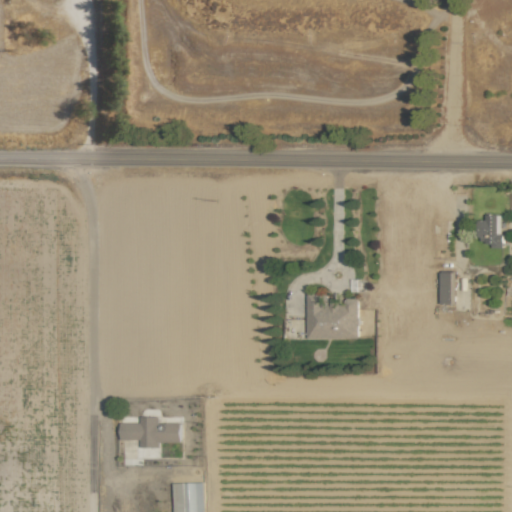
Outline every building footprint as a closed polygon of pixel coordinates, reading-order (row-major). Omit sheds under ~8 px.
[(502,248),(503,217),(480,216),(479,240),(492,241),(492,247),(502,248)] [(457,272),(441,272),(441,304),(456,304),(457,272)] [(308,294),(309,339),(359,338),(358,298),(342,298),(330,299),(329,294),(308,294)] [(123,440),(141,439),(141,447),(159,447),(159,442),(181,442),(181,422),(159,423),(159,416),(141,416),(142,422),(123,423),(123,440)] [(204,511),(204,482),(174,483),(175,511),(204,511)]
